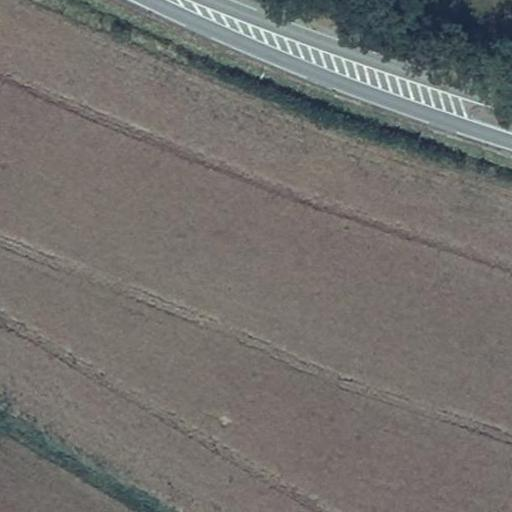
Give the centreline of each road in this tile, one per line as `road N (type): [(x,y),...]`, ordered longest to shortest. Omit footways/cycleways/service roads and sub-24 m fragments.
road 1 (primary): [(150,0),(350,86),(511,138)]
road 2 (primary): [(511,104),(212,0)]
